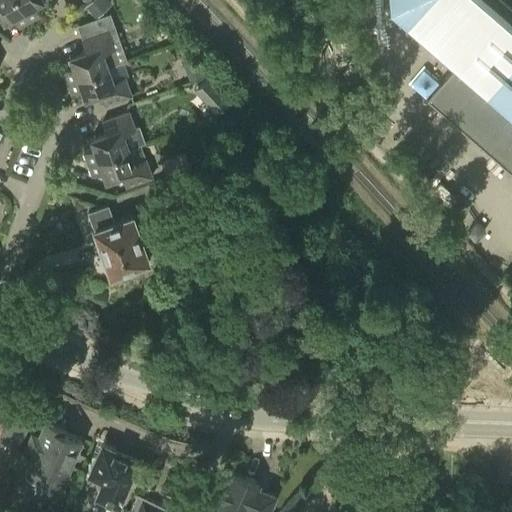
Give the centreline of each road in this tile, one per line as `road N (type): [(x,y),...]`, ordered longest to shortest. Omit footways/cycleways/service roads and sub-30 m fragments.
road 1 (tertiary): [(511,425),(210,407),(122,375),(0,315)]
road 2 (residential): [(0,282),(54,130)]
